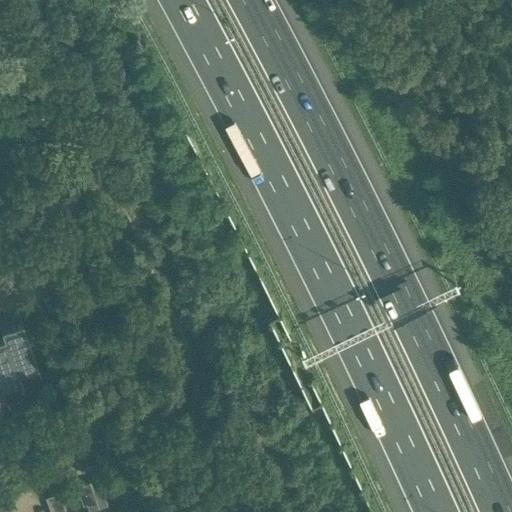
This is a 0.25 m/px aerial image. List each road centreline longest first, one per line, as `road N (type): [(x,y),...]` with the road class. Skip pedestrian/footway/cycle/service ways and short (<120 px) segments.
road 1 (motorway): [(174,0),(429,511)]
road 2 (motorway): [(506,511),(254,0)]
road 3 (residential): [(39,288),(54,279),(58,262),(40,244),(23,247),(13,261),(22,284)]
